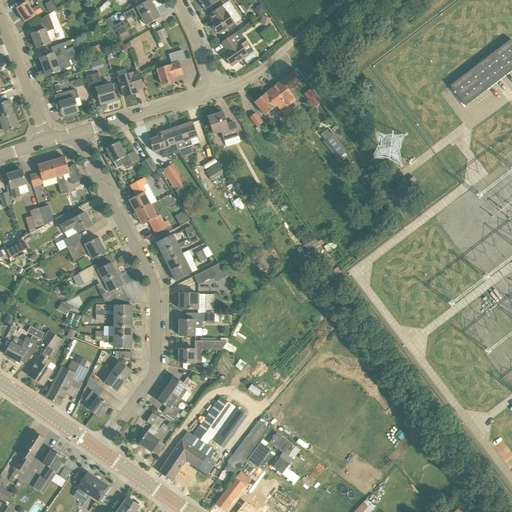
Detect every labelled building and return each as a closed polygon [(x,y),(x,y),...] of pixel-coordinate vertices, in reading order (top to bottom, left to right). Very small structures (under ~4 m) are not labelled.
[(45,5),(50,14),(57,9),(52,0),(45,5)] [(136,19),(141,17),(156,8),(150,0),(148,0),(131,10),(133,15),(136,19)] [(198,0),(199,0),(205,10),(220,0),(223,5),(230,0),(198,0)] [(25,23),(42,12),(38,5),(32,9),(27,1),(16,8),(25,23)] [(108,1),(99,8),(102,12),(111,5),(108,1)] [(220,34),(235,24),(242,19),(229,1),(209,15),(215,23),(213,25),(220,34)] [(254,10),(259,17),(266,12),(261,5),(254,10)] [(87,8),(84,13),(90,17),(94,11),(87,8)] [(146,26),(152,22),(161,17),(156,8),(141,17),(146,26)] [(37,49),(52,43),(47,32),(55,29),(50,17),(56,13),(55,11),(35,24),(38,32),(31,34),(37,49)] [(126,20),(115,26),(114,25),(110,18),(105,22),(113,33),(120,28),(130,23),(134,20),(136,19),(133,15),(126,19),(126,20)] [(263,16),(261,22),(267,25),(270,18),(263,16)] [(122,40),(129,36),(124,27),(117,32),(122,40)] [(245,37),(244,38),(242,35),(247,31),(244,27),(222,43),(226,48),(227,47),(229,49),(223,53),(232,66),(254,51),(245,37)] [(157,32),(161,41),(168,37),(164,29),(157,32)] [(47,76),(71,67),(69,61),(76,56),(73,47),(65,50),(64,47),(73,43),(71,40),(52,48),(54,53),(41,58),(47,76)] [(466,106),(497,83),(511,71),(511,40),(450,86),(466,106)] [(122,47),(126,53),(132,49),(128,43),(128,42),(126,44),(122,46),(122,47)] [(103,51),(100,45),(92,49),(95,56),(103,51)] [(157,69),(159,76),(162,85),(175,81),(173,77),(183,74),(179,62),(185,61),(182,50),(169,54),(172,65),(157,69)] [(144,88),(141,79),(139,72),(133,73),(133,72),(118,77),(124,97),(139,93),(138,90),(144,88)] [(116,100),(111,83),(102,86),(98,73),(86,77),(90,91),(96,89),(101,104),(116,100)] [(300,82),(298,80),(292,73),(281,81),(272,89),(287,108),(287,107),(296,100),(289,91),(300,82)] [(290,111),(287,107),(287,108),(272,89),(255,102),(265,115),(274,108),(278,113),(280,111),(284,116),(290,111)] [(304,94),(315,107),(321,103),(310,89),(304,94)] [(79,111),(75,99),(79,98),(76,90),(55,96),(57,104),(60,103),(63,116),(79,111)] [(9,101),(0,104),(0,118),(14,114),(9,101)] [(227,124),(226,122),(223,113),(208,117),(214,135),(222,133),(224,141),(239,136),(234,121),(227,124)] [(263,122),(256,113),(250,118),(257,127),(255,129),(258,133),(263,129),(260,125),(263,122)] [(0,126),(0,133),(19,127),(14,114),(0,118),(0,121),(2,126),(0,126)] [(199,143),(196,132),(193,122),(171,129),(176,145),(178,150),(199,143)] [(169,148),(169,147),(176,145),(171,129),(157,134),(158,137),(150,140),(153,149),(154,153),(169,148)] [(320,135),(325,141),(333,134),(328,129),(320,135)] [(323,142),(337,160),(338,159),(344,154),(347,152),(340,143),(333,134),(325,141),(323,142)] [(124,148),(122,149),(118,142),(106,148),(117,168),(124,165),(126,167),(140,160),(135,151),(128,155),(124,148)] [(83,179),(76,164),(68,168),(65,157),(51,161),(58,183),(62,195),(69,192),(65,179),(69,178),(73,185),(83,179)] [(142,163),(149,175),(158,170),(150,158),(142,163)] [(44,187),(58,183),(51,161),(38,165),(40,173),(30,176),(33,187),(43,184),(44,187)] [(212,181),(224,173),(218,163),(205,171),(212,181)] [(163,171),(175,190),(178,189),(182,194),(187,190),(184,186),(187,184),(186,182),(183,177),(182,177),(174,164),(163,171)] [(27,185),(22,170),(7,175),(11,188),(11,189),(14,199),(21,196),(17,188),(27,185)] [(409,180),(415,189),(420,185),(414,177),(409,180)] [(136,213),(151,205),(145,192),(146,191),(144,186),(147,184),(144,178),(130,185),(136,196),(129,200),(136,213)] [(2,194),(0,194),(0,197),(1,200),(4,208),(12,204),(8,192),(2,194)] [(164,228),(169,225),(166,221),(164,222),(160,216),(158,217),(151,205),(136,213),(143,225),(149,222),(155,232),(159,230),(164,228)] [(40,208),(44,224),(54,221),(49,206),(40,208)] [(35,228),(44,224),(40,208),(30,211),(32,217),(25,219),(30,233),(36,231),(35,228)] [(178,215),(181,224),(189,221),(186,212),(178,215)] [(77,233),(92,225),(85,213),(60,226),(64,233),(74,228),(77,233)] [(314,231),(301,238),(309,251),(321,245),(314,231)] [(68,247),(82,240),(78,233),(64,240),(68,247)] [(161,252),(178,244),(173,235),(157,243),(161,252)] [(92,260),(106,253),(99,238),(85,245),(82,240),(68,247),(74,260),(89,253),(92,260)] [(7,250),(11,257),(29,248),(25,241),(7,250)] [(166,262),(183,254),(178,244),(161,252),(166,262)] [(35,252),(30,258),(35,262),(40,256),(35,252)] [(171,271),(188,263),(183,254),(166,262),(171,271)] [(298,260),(301,265),(308,262),(305,257),(298,260)] [(103,281),(118,274),(112,262),(97,270),(94,265),(78,274),(84,286),(96,279),(99,284),(103,281)] [(176,281),(193,272),(188,263),(171,271),(176,281)] [(219,264),(194,276),(198,285),(213,277),(215,282),(228,276),(223,272),(219,264)] [(338,267),(316,285),(320,290),(342,272),(338,267)] [(109,293),(124,285),(118,274),(103,281),(109,293)] [(205,294),(190,294),(180,294),(180,309),(199,309),(198,313),(205,313),(205,294)] [(64,303),(59,311),(67,315),(68,312),(69,312),(71,307),(64,303)] [(133,306),(123,305),(114,305),(114,315),(133,316),(133,306)] [(74,313),(71,324),(78,326),(81,316),(74,313)] [(205,314),(205,313),(198,313),(198,320),(180,320),(179,336),(196,336),(196,328),(202,329),(202,322),(220,322),(220,318),(220,314),(205,314)] [(132,326),(133,316),(114,315),(113,326),(132,326)] [(13,326),(9,333),(13,335),(17,328),(13,326)] [(132,336),(132,326),(113,326),(113,336),(132,336)] [(33,336),(31,339),(38,343),(39,343),(44,334),(30,327),(27,333),(33,336)] [(66,338),(72,340),(77,332),(70,329),(66,338)] [(42,342),(55,350),(62,340),(49,331),(42,342)] [(104,336),(96,336),(91,336),(91,340),(96,340),(95,341),(100,342),(100,347),(132,348),(132,336),(113,336),(113,337),(104,336)] [(28,361),(38,343),(26,337),(21,347),(11,342),(5,355),(10,358),(9,360),(14,362),(15,360),(20,363),(22,358),(28,361)] [(179,363),(183,363),(183,369),(187,370),(187,364),(196,364),(196,363),(202,363),(202,356),(202,350),(222,351),(227,341),(195,341),(196,349),(179,349),(179,363)] [(43,385),(56,366),(51,363),(52,362),(42,355),(32,369),(34,371),(30,376),(43,385)] [(73,360),(70,365),(68,369),(63,367),(47,398),(60,404),(70,385),(79,389),(89,369),(73,360)] [(133,371),(125,365),(119,361),(112,372),(125,381),(133,371)] [(117,392),(125,381),(112,372),(104,382),(117,392)] [(102,380),(94,374),(92,373),(89,379),(99,385),(102,380)] [(202,374),(199,380),(203,382),(207,375),(202,374)] [(183,383),(182,382),(174,377),(166,389),(181,400),(187,391),(191,394),(197,384),(187,377),(183,383)] [(87,398),(93,404),(89,410),(99,417),(109,404),(99,397),(104,390),(99,385),(89,379),(86,385),(93,391),(87,398)] [(176,408),(181,400),(166,389),(158,400),(167,407),(164,413),(174,420),(180,411),(176,408)] [(207,475),(213,467),(216,463),(210,459),(215,451),(208,446),(212,440),(224,449),(247,416),(221,397),(197,430),(201,432),(197,439),(196,438),(196,437),(188,432),(183,439),(182,439),(160,472),(172,481),(186,460),(207,475)] [(153,435),(163,420),(152,413),(146,422),(152,426),(139,444),(151,452),(152,451),(158,454),(165,445),(160,441),(160,440),(153,435)] [(259,421),(227,463),(228,464),(237,471),(269,429),(259,421)] [(19,480),(45,439),(35,432),(20,455),(22,457),(15,468),(16,469),(11,475),(19,480)] [(63,466),(67,460),(52,450),(43,464),(49,468),(43,478),(40,476),(33,487),(44,494),(56,474),(58,475),(63,467),(63,466)] [(63,467),(58,475),(66,481),(72,472),(63,467)] [(230,475),(230,474),(225,470),(224,471),(223,471),(219,479),(227,483),(231,475),(230,475)] [(76,483),(79,485),(77,488),(97,502),(108,486),(87,473),(86,474),(83,473),(80,472),(77,474),(75,477),(75,480),(76,483)] [(224,511),(231,503),(249,479),(240,472),(216,504),(224,511)] [(0,486),(0,499),(5,503),(11,493),(0,486)] [(291,511),(292,511),(273,496),(260,511),(259,511),(246,501),(237,511),(291,511)] [(135,511),(139,507),(127,498),(117,511),(135,511)] [(364,503),(355,511),(371,511),(373,510),(372,510),(364,503)]
